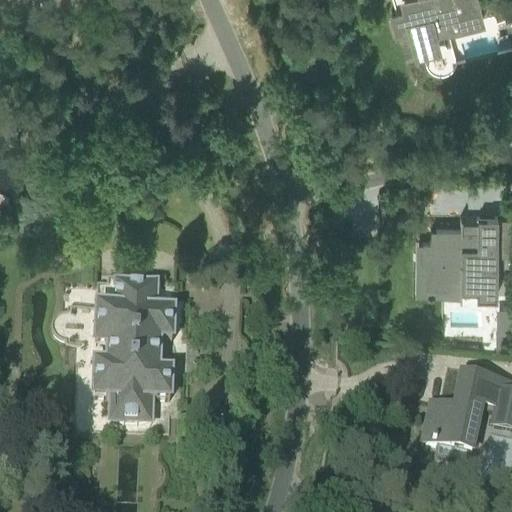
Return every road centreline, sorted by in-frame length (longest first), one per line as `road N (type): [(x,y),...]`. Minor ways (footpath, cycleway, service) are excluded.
road 1 (residential): [(269,511),(286,462),(300,369),(286,199)]
road 2 (residential): [(286,199),(511,149)]
road 3 (residential): [(286,199),(206,0)]
